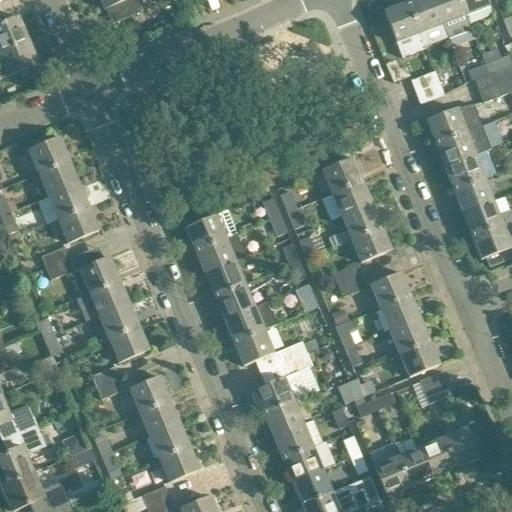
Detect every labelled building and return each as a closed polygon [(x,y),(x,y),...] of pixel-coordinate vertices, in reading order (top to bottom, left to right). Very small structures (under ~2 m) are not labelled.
[(98,0),(104,11),(130,0),(98,0)] [(432,0),(417,0),(408,4),(420,35),(442,26),(432,0)] [(432,0),(442,26),(448,40),(471,32),(466,17),(458,0),(432,0)] [(486,0),(458,0),(466,17),(490,8),(486,0)] [(420,35),(408,4),(384,13),(396,44),(420,35)] [(178,7),(150,19),(157,36),(185,25),(178,7)] [(511,16),(502,20),(509,38),(511,36),(511,16)] [(0,26),(0,54),(29,42),(19,18),(0,26)] [(146,41),(138,24),(116,33),(124,51),(146,41)] [(0,54),(0,81),(38,65),(29,42),(0,54)] [(475,83),(479,93),(511,80),(511,66),(509,59),(485,68),(489,78),(475,83)] [(472,84),(475,83),(489,78),(485,68),(468,74),(472,84)] [(411,82),(415,94),(439,85),(434,73),(411,82)] [(483,105),(511,93),(511,80),(479,93),(483,105)] [(439,85),(415,94),(420,106),(444,97),(439,85)] [(426,122),(436,146),(482,129),(473,107),(457,110),(426,122)] [(436,146),(445,170),(476,157),(491,152),(482,129),(436,146)] [(29,152),(39,176),(70,163),(60,140),(29,152)] [(445,170),(453,193),(485,181),(476,157),(445,170)] [(322,172),(331,196),(362,183),(352,160),(322,172)] [(39,176),(48,199),(79,186),(70,163),(39,176)] [(263,185),(258,174),(247,178),(252,189),(263,185)] [(453,193),(462,215),(493,203),(485,181),(453,193)] [(331,196),(341,219),(372,206),(362,183),(331,196)] [(48,199),(58,222),(89,209),(79,186),(48,199)] [(280,197),(287,215),(297,211),(290,193),(280,197)] [(11,214),(4,197),(0,198),(0,218),(0,219),(11,214)] [(462,215),(471,238),(502,226),(511,221),(511,215),(510,211),(509,211),(504,199),(493,203),(462,215)] [(262,204),(269,221),(279,217),(272,200),(262,204)] [(350,241),(351,242),(381,229),(372,206),(341,219),(346,232),(328,239),(332,249),(350,241)] [(89,209),(58,222),(68,245),(99,232),(89,209)] [(297,211),(287,215),(293,231),(304,227),(297,211)] [(185,230),(195,253),(237,235),(227,212),(185,230)] [(19,232),(11,214),(0,219),(8,236),(19,232)] [(279,217),(269,221),(276,238),(286,233),(279,217)] [(502,226),(471,238),(480,262),(511,250),(502,226)] [(381,229),(351,242),(360,265),(391,252),(381,229)] [(195,253),(204,276),(235,263),(246,258),(237,235),(195,253)] [(299,243),(306,260),(315,256),(308,239),(299,243)] [(4,243),(0,244),(0,258),(8,255),(4,243)] [(281,250),(289,268),(299,263),(292,246),(281,250)] [(70,261),(65,249),(42,258),(47,270),(70,261)] [(79,272),(89,296),(120,283),(110,259),(79,272)] [(75,272),(70,261),(47,270),(52,282),(75,272)] [(204,276),(214,299),(245,286),(235,263),(204,276)] [(299,263),(289,268),(296,284),(306,279),(299,263)] [(337,287),(338,288),(361,278),(356,268),(333,277),(337,287)] [(370,287),(380,311),(411,298),(401,274),(370,287)] [(361,278),(338,288),(343,300),(366,290),(361,278)] [(89,296),(99,318),(129,306),(120,283),(89,296)] [(214,299),(223,321),(254,309),(245,286),(214,299)] [(301,295),(308,312),(318,308),(311,291),(301,295)] [(380,311),(389,334),(420,320),(411,298),(380,311)] [(139,328),(129,306),(99,318),(108,341),(139,328)] [(223,321),(233,345),(264,332),(254,309),(223,321)] [(56,336),(49,319),(38,324),(45,341),(56,336)] [(389,334),(399,357),(430,343),(420,320),(389,334)] [(149,352),(139,328),(108,341),(118,365),(149,352)] [(264,332),(233,345),(243,368),(255,363),(274,355),(274,354),(264,332)] [(338,336),(345,353),(355,349),(348,332),(338,336)] [(64,354),(56,336),(45,341),(53,358),(64,354)] [(314,341),(302,346),(306,355),(318,350),(314,341)] [(284,364),(306,355),(302,346),(301,343),(274,354),(274,355),(255,363),(259,374),(284,364)] [(430,343),(399,357),(409,380),(440,367),(430,343)] [(0,376),(13,371),(4,349),(0,350),(0,376)] [(355,349),(345,353),(351,369),(362,364),(355,349)] [(258,405),(263,416),(294,403),(293,402),(307,396),(298,374),(311,368),(306,355),(284,364),(259,374),(265,387),(253,392),(254,394),(251,397),(254,405),(258,405)] [(92,379),(97,390),(120,380),(115,369),(92,379)] [(419,383),(424,395),(447,385),(442,374),(419,383)] [(170,402),(160,379),(129,392),(139,415),(170,402)] [(120,380),(97,390),(101,402),(125,392),(120,380)] [(357,382),(347,386),(354,403),(364,399),(357,382)] [(447,385),(424,395),(428,407),(452,397),(447,385)] [(354,403),(347,386),(339,390),(346,407),(354,403)] [(0,427),(4,425),(9,438),(36,426),(28,406),(7,414),(0,396),(0,427)] [(391,396),(375,402),(378,411),(394,405),(391,396)] [(180,425),(170,402),(139,415),(149,438),(180,425)] [(378,411),(375,402),(357,410),(360,419),(378,411)] [(263,416),(273,439),(303,425),(294,403),(263,416)] [(332,413),(339,430),(349,425),(342,408),(332,413)] [(189,448),(180,425),(149,438),(158,461),(189,448)] [(273,439),(282,461),(313,448),(303,425),(273,439)] [(0,457),(0,484),(1,487),(32,474),(25,457),(46,448),(36,426),(9,438),(15,451),(0,457)] [(466,429),(442,439),(455,470),(479,460),(466,429)] [(112,454),(104,436),(93,441),(101,458),(112,454)] [(344,443),(351,459),(361,454),(354,439),(344,443)] [(442,439),(421,448),(434,479),(455,470),(442,439)] [(82,444),(66,451),(69,458),(78,454),(85,452),(82,444)] [(189,448),(158,461),(168,485),(199,472),(189,448)] [(282,461),(292,484),(322,471),(313,448),(282,461)] [(421,448),(398,458),(411,488),(434,479),(421,448)] [(119,471),(112,454),(101,458),(108,476),(119,471)] [(361,454),(351,459),(358,476),(368,472),(361,454)] [(411,488),(398,458),(373,468),(386,499),(411,488)] [(292,484),(301,507),(332,494),(322,471),(292,484)] [(14,511),(37,503),(40,511),(47,511),(69,503),(60,483),(40,491),(32,474),(1,487),(11,511),(14,511)] [(370,479),(358,484),(368,507),(380,502),(370,479)] [(362,492),(358,484),(348,488),(351,496),(362,492)] [(170,500),(165,488),(141,498),(146,510),(170,500)] [(339,511),(332,494),(301,507),(303,511),(339,511)] [(216,511),(210,498),(180,511),(179,511),(216,511)] [(172,511),(175,511),(170,500),(146,510),(147,511),(172,511)] [(72,511),(69,503),(47,511),(72,511)]
